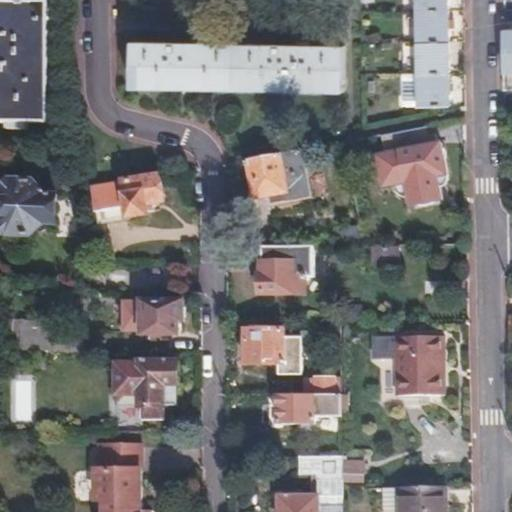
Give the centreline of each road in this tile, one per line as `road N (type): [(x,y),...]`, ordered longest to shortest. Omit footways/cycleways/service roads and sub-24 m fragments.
road 1 (residential): [(95,0),(98,90),(108,110),(200,144),(211,164),(215,511)]
road 2 (residential): [(490,245),(483,0)]
road 3 (residential): [(494,472),(490,245)]
